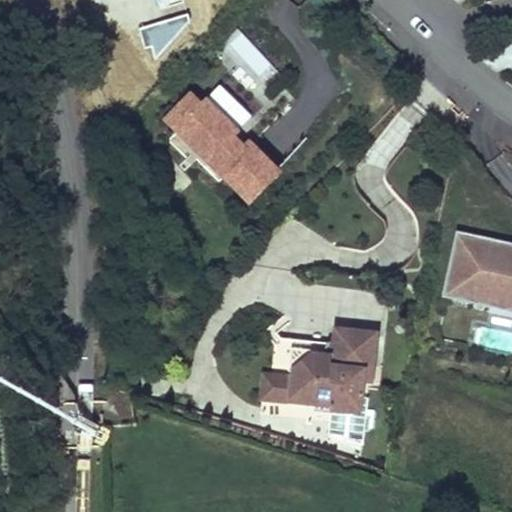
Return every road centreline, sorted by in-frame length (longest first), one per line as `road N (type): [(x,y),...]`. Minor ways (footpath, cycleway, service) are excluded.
road 1 (tertiary): [(31,0),(57,87),(77,234),(75,511)]
road 2 (unknown): [(478,80),(418,114),(375,171),(373,195),(398,226),(390,254),(364,264),(303,252),(274,281)]
road 3 (unknown): [(274,281),(218,321),(198,362),(212,396),(260,418)]
road 4 (residential): [(390,0),(511,109)]
